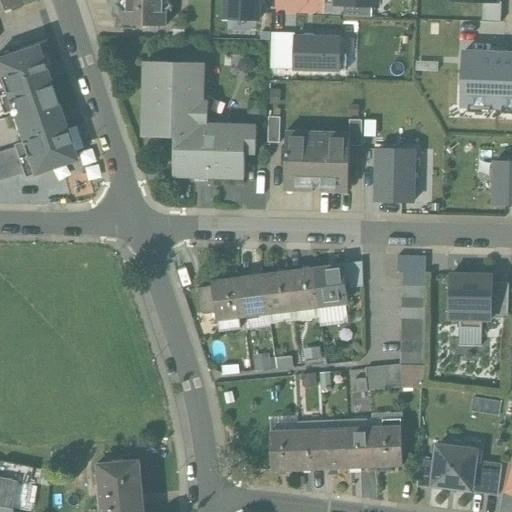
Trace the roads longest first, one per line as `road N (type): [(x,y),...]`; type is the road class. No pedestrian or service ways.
road 1 (residential): [(140,227),(511,236)]
road 2 (residential): [(140,227),(193,385),(208,497)]
road 3 (residential): [(65,0),(140,227)]
road 4 (residential): [(208,497),(354,511)]
road 5 (residential): [(0,223),(140,227)]
